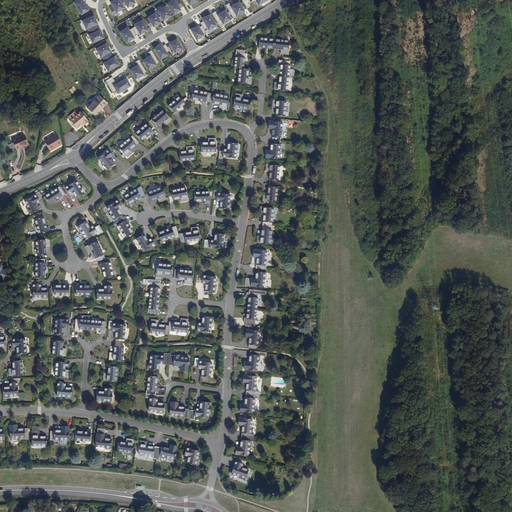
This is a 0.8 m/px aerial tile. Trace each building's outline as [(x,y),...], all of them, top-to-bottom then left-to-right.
[(90,10),(83,0),(76,0),(73,2),(81,15),(90,10)] [(125,8),(120,0),(115,0),(111,3),(117,13),(125,8)] [(137,3),(134,0),(123,0),(128,8),(137,3)] [(175,0),(169,4),(175,14),(181,11),(175,0)] [(239,2),(232,6),(238,15),(245,11),(239,2)] [(229,3),(226,5),(233,17),(236,16),(229,3)] [(166,8),(160,11),(165,20),(171,16),(166,8)] [(226,9),(219,13),(225,24),(232,20),(226,9)] [(162,23),(156,12),(148,17),(154,28),(162,23)] [(99,24),(95,15),(82,21),(86,30),(99,24)] [(210,15),(203,19),(210,30),(217,26),(210,15)] [(149,30),(143,20),(135,25),(141,35),(149,30)] [(197,23),(190,27),(198,40),(205,36),(197,23)] [(136,39),(128,27),(120,32),(127,44),(136,39)] [(105,38),(102,29),(89,35),(93,43),(105,38)] [(184,49),(178,39),(170,44),(176,54),(184,49)] [(262,48),(273,49),(274,40),(259,39),(258,50),(262,50),(262,48)] [(288,42),(274,40),(273,49),(280,50),(280,54),(287,55),(288,42)] [(112,52),(107,43),(96,49),(101,58),(112,52)] [(170,55),(162,44),(154,49),(161,60),(170,55)] [(232,68),(238,68),(241,69),(243,59),(245,59),(245,55),(242,54),(242,51),(235,50),(232,68)] [(157,65),(152,55),(143,60),(149,70),(157,65)] [(120,66),(115,57),(103,64),(109,72),(120,66)] [(279,75),(288,76),(290,62),(278,61),(278,65),(280,65),(279,75)] [(145,75),(139,65),(131,70),(137,80),(145,75)] [(246,77),(247,69),(241,69),(238,68),(237,84),(250,85),(251,77),(246,77)] [(286,92),(288,76),(279,75),(278,83),(274,83),(273,90),(286,92)] [(132,86),(127,78),(114,86),(119,94),(132,86)] [(209,93),(192,92),(191,101),(201,102),(201,104),(205,104),(206,102),(209,102),(209,93)] [(213,94),(212,102),(219,103),(219,108),(227,109),(229,96),(213,94)] [(247,110),(249,101),(242,100),(242,96),(235,94),(233,107),(247,110)] [(178,111),(177,109),(184,101),(178,95),(167,105),(175,114),(178,111)] [(110,104),(103,96),(89,107),(97,116),(103,111),(102,110),(104,108),(105,109),(110,104)] [(272,101),(272,108),(276,109),(275,116),(284,117),(285,102),(272,101)] [(149,120),(155,127),(163,121),(165,124),(171,120),(163,109),(149,120)] [(66,117),(68,120),(75,115),(73,112),(66,117)] [(82,126),(86,123),(79,112),(75,115),(68,120),(74,129),(78,126),(81,124),(82,126)] [(283,131),(281,131),(282,122),(269,121),(268,128),(273,128),(272,136),(282,137),(283,131)] [(153,131),(146,123),(135,132),(140,139),(149,132),(150,134),(153,131)] [(70,134),(82,126),(81,124),(78,126),(70,134)] [(16,148),(25,144),(22,134),(10,140),(13,150),(16,148)] [(138,142),(132,135),(118,146),(127,157),(132,152),(130,148),(138,142)] [(52,147),(56,145),(51,136),(40,143),(45,150),(51,146),(52,147)] [(215,138),(208,138),(208,142),(200,142),(200,144),(197,145),(197,152),(215,151),(215,138)] [(238,142),(228,141),(227,148),(223,148),(222,150),(219,150),(218,158),(221,158),(222,156),(235,157),(236,148),(237,148),(238,142)] [(265,157),(278,158),(279,149),(281,149),(281,143),(271,142),(270,150),(266,149),(265,157)] [(194,146),(186,147),(186,151),(179,152),(179,161),(195,159),(194,146)] [(105,169),(113,163),(109,157),(112,154),(107,148),(97,157),(103,164),(102,165),(105,169)] [(268,179),(277,180),(279,165),(266,163),(265,171),(269,171),(268,179)] [(64,188),(61,189),(64,195),(67,193),(67,194),(71,192),(75,198),(84,193),(81,188),(80,189),(75,181),(64,188)] [(276,187),(267,186),(267,194),(262,194),(261,200),(275,202),(276,187)] [(64,195),(61,189),(59,187),(56,189),(44,197),(49,204),(57,199),(58,200),(62,198),(61,197),(64,195)] [(141,199),(140,197),(143,196),(140,187),(136,190),(135,189),(122,197),(127,204),(136,199),(137,201),(141,199)] [(165,200),(160,188),(146,193),(150,202),(157,199),(158,203),(165,200)] [(189,200),(185,188),(170,191),(173,200),(180,198),(181,202),(189,200)] [(193,192),(194,202),(205,201),(205,203),(209,203),(208,191),(193,192)] [(230,204),(229,204),(230,195),(216,193),(216,191),(213,191),(213,198),(216,199),(215,201),(220,201),(219,209),(230,210),(230,204)] [(28,215),(38,211),(36,204),(40,202),(39,200),(42,199),(39,192),(36,194),(37,195),(24,201),(28,209),(26,210),(28,215)] [(117,200),(105,206),(110,214),(109,215),(111,220),(120,215),(117,208),(120,206),(117,200)] [(263,222),(263,225),(271,226),(272,208),(260,207),(259,215),(263,215),(262,222),(263,222)] [(48,227),(46,227),(43,217),(41,217),(40,214),(33,216),(38,234),(49,231),(48,227)] [(114,226),(116,225),(124,238),(131,233),(126,223),(128,223),(126,219),(124,220),(122,218),(113,223),(114,226)] [(80,232),(85,240),(96,233),(92,226),(88,229),(84,222),(75,227),(79,233),(80,232)] [(271,226),(263,225),(262,229),(261,237),(257,236),(256,244),(270,245),(271,232),(271,226)] [(177,235),(177,234),(175,226),(170,228),(170,226),(166,227),(166,229),(156,232),(159,241),(177,235)] [(177,234),(177,235),(179,242),(199,239),(196,226),(189,227),(190,232),(177,234)] [(214,233),(213,240),(202,239),(201,247),(221,248),(222,239),(223,239),(224,233),(214,233)] [(150,238),(146,241),(143,234),(133,240),(136,245),(137,244),(142,252),(154,245),(154,246),(157,245),(154,239),(151,240),(150,238)] [(34,256),(45,255),(44,247),(48,247),(47,239),(34,241),(36,250),(34,251),(34,256)] [(88,254),(91,252),(95,259),(96,258),(98,261),(105,260),(97,242),(85,247),(88,254)] [(253,257),(257,257),(256,264),(256,265),(256,268),(267,270),(268,260),(266,260),(267,251),(254,250),(253,257)] [(35,278),(44,278),(45,267),(47,267),(47,263),(45,263),(45,260),(36,259),(35,278)] [(102,278),(111,277),(109,262),(98,264),(98,268),(100,267),(102,278)] [(169,274),(170,265),(156,264),(154,277),(161,278),(162,273),(169,274)] [(173,270),(173,279),(184,280),(183,284),(191,284),(192,271),(173,270)] [(246,286),(263,288),(265,278),(266,278),(267,272),(257,271),(256,279),(246,278),(246,286)] [(214,277),(195,275),(194,283),(204,284),(204,291),(214,292),(215,286),(213,286),(214,277)] [(47,299),(47,289),(40,288),(40,284),(38,284),(38,281),(30,281),(30,284),(32,284),(32,297),(41,297),(41,299),(47,299)] [(64,283),(64,286),(53,286),(53,294),(68,295),(68,283),(64,283)] [(148,298),(157,298),(158,288),(160,288),(161,284),(150,283),(148,298)] [(89,295),(89,286),(79,286),(79,284),(75,284),(74,295),(89,295)] [(101,299),(110,299),(110,286),(103,286),(102,290),(95,290),(95,300),(101,300),(101,299)] [(247,308),(256,309),(258,294),(265,294),(265,291),(249,289),(248,292),(247,292),(246,296),(248,296),(247,308)] [(156,310),(157,298),(148,298),(147,313),(158,314),(158,310),(156,310)] [(256,309),(247,308),(246,318),(244,317),(244,321),(246,322),(245,325),(254,326),(256,309)] [(202,315),(201,323),(197,322),(196,330),(209,331),(210,321),(212,322),(213,316),(202,315)] [(168,326),(168,330),(186,332),(187,319),(180,318),(179,322),(169,321),(168,326)] [(62,335),(63,328),(68,328),(68,321),(55,319),(54,329),(52,328),(52,334),(62,335)] [(89,331),(89,322),(75,320),(74,331),(77,332),(78,329),(89,331)] [(168,330),(168,326),(157,324),(158,321),(150,320),(149,333),(167,334),(168,330)] [(124,341),(125,335),(124,335),(124,326),(111,325),(111,321),(108,321),(107,329),(110,330),(110,332),(114,333),(114,340),(124,341)] [(105,323),(89,322),(89,331),(100,332),(99,334),(103,335),(105,323)] [(259,339),(258,339),(259,330),(245,329),(245,336),(249,337),(248,348),(258,349),(259,339)] [(11,348),(15,348),(15,355),(26,354),(26,348),(24,348),(24,340),(11,340),(11,348)] [(64,358),(65,350),(61,349),(61,342),(52,341),(51,357),(64,358)] [(108,361),(121,362),(122,347),(113,347),(112,354),(109,354),(108,361)] [(244,361),(243,369),(256,370),(257,361),(259,362),(260,355),(266,356),(266,352),(250,351),(248,362),(244,361)] [(168,365),(169,357),(149,355),(148,365),(147,365),(146,370),(157,371),(157,364),(168,365)] [(169,357),(168,365),(168,366),(180,367),(179,371),(186,372),(188,359),(179,358),(179,356),(170,355),(169,357)] [(210,372),(211,363),(198,362),(198,359),(195,358),(194,366),(197,366),(197,369),(201,369),(200,377),(211,378),(212,372),(210,372)] [(21,361),(12,362),(13,369),(9,370),(9,377),(22,376),(21,361)] [(64,364),(55,363),(53,377),(67,379),(67,372),(63,371),(64,364)] [(102,382),(115,383),(116,368),(108,367),(107,375),(103,374),(102,382)] [(246,393),(253,394),(256,394),(257,385),(255,385),(256,376),(243,374),(242,382),(246,382),(246,393)] [(145,394),(154,395),(155,392),(157,392),(157,388),(155,388),(156,377),(148,376),(146,391),(145,391),(145,394)] [(9,384),(9,389),(2,389),(3,399),(9,399),(9,397),(17,396),(17,383),(19,383),(18,379),(11,380),(11,384),(9,384)] [(70,399),(71,389),(64,388),(64,383),(57,383),(56,396),(65,397),(65,399),(70,399)] [(104,388),(103,393),(96,392),(95,402),(101,403),(101,401),(110,402),(111,389),(104,388)] [(253,397),(253,394),(246,393),(245,397),(244,404),(240,404),(239,411),(252,413),(253,404),(255,404),(255,398),(253,397)] [(153,398),(154,395),(145,394),(145,397),(149,398),(148,411),(157,412),(157,414),(163,415),(163,404),(156,403),(157,399),(153,398)] [(188,409),(185,409),(185,407),(177,406),(178,402),(171,401),(169,414),(177,415),(177,417),(187,419),(188,409)] [(194,417),(207,419),(209,409),(211,410),(212,404),(201,402),(200,410),(195,409),(195,412),(191,411),(189,420),(194,421),(194,417)] [(242,431),(241,436),(252,437),(252,428),(251,428),(252,419),(239,418),(238,425),(242,425),(242,431)] [(9,425),(10,439),(19,438),(19,440),(28,440),(27,429),(17,429),(16,425),(9,425)] [(50,441),(59,441),(59,439),(68,440),(69,426),(61,426),(61,430),(54,430),(54,431),(50,431),(50,441)] [(47,446),(47,437),(39,437),(39,427),(32,427),(32,445),(47,446)] [(76,431),(75,440),(90,441),(91,430),(86,430),(86,432),(76,431)] [(105,449),(111,450),(112,439),(105,438),(105,434),(97,433),(96,447),(105,448),(105,449)] [(251,446),(252,437),(241,436),(240,447),(236,447),(235,454),(248,456),(249,446),(251,446)] [(134,440),(127,439),(126,443),(119,442),(117,451),(132,453),(134,440)] [(156,457),(158,448),(146,446),(147,442),(140,441),(138,454),(147,455),(156,457)] [(158,448),(156,457),(162,458),(165,459),(165,457),(174,459),(177,446),(170,445),(169,449),(162,447),(161,449),(158,448)] [(197,460),(199,451),(186,448),(184,455),(188,456),(186,463),(197,466),(199,460),(197,460)] [(244,463),(236,461),(232,473),(241,476),(240,478),(246,480),(249,470),(242,468),(244,463)]
